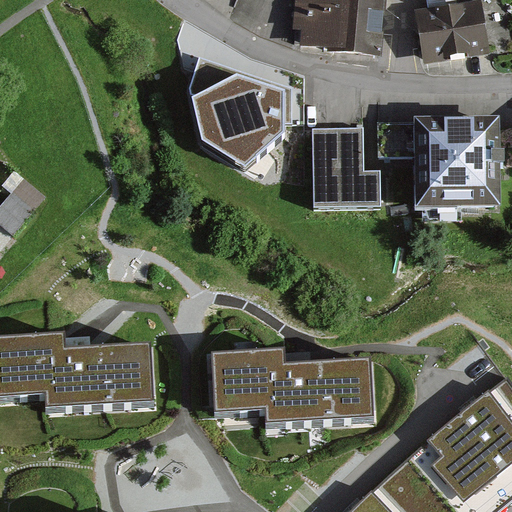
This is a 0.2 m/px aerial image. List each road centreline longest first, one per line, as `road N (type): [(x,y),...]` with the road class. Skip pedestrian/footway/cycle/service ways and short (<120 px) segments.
road 1 (residential): [(170,0),(308,71),(410,91),(511,86)]
road 2 (residential): [(334,511),(481,374)]
